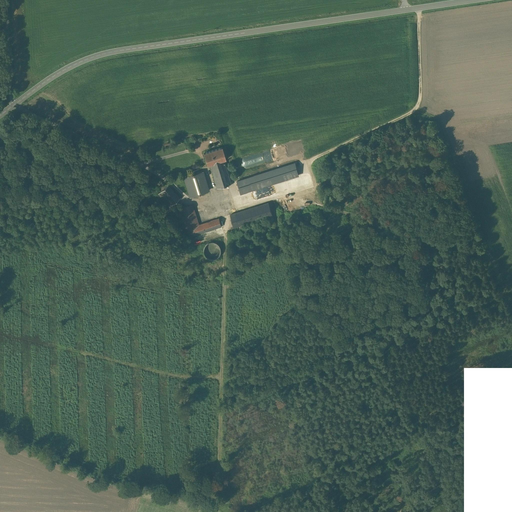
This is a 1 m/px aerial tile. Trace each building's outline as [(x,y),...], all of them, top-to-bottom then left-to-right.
[(209,164),(223,160),(226,159),(222,147),(203,153),(207,165),(209,164)] [(223,160),(209,164),(217,188),(231,183),(223,160)] [(295,163),(237,181),(240,193),(298,175),(295,163)] [(208,190),(203,174),(187,179),(192,195),(208,190)] [(178,198),(168,186),(159,194),(169,205),(178,198)] [(273,215),(269,202),(230,214),(234,226),(273,215)] [(193,226),(186,207),(181,209),(189,236),(222,226),(219,218),(193,226)] [(216,243),(213,242),(210,242),(207,242),(204,244),(203,247),(202,250),(202,252),(203,255),(205,257),(207,259),(210,260),(213,260),(216,259),(218,257),(220,254),(220,251),(220,248),(219,245),(216,243)]
